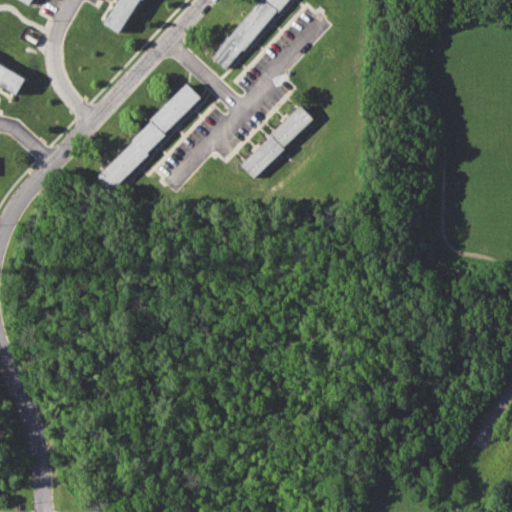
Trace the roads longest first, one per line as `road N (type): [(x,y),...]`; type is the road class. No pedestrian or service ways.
road 1 (residential): [(0,346),(39,460),(41,511)]
road 2 (residential): [(208,0),(94,121)]
road 3 (residential): [(94,121),(23,196),(0,241)]
road 4 (residential): [(72,0),(57,30),(54,66),(94,121)]
